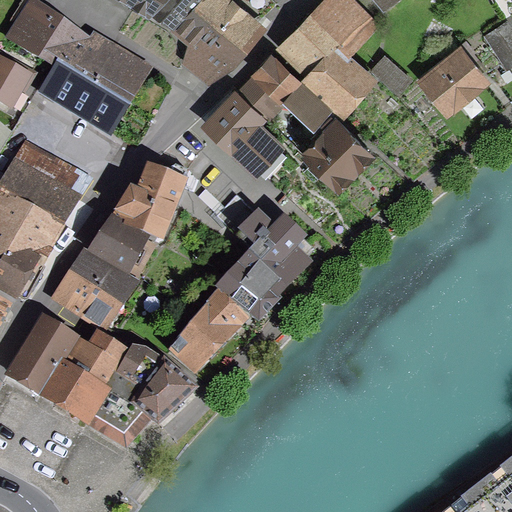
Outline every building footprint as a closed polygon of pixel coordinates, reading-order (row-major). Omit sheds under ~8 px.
[(91,32),(39,0),(19,0),(8,18),(14,22),(6,33),(53,62),(58,52),(73,61),(91,32)] [(136,0),(156,12),(160,5),(163,0),(136,0)] [(163,0),(160,5),(177,20),(194,0),(163,0)] [(206,79),(223,68),(246,42),(197,0),(194,0),(177,20),(173,24),(186,35),(180,56),(206,79)] [(266,19),(244,0),(197,0),(246,42),(266,19)] [(359,0),(312,0),(308,4),(353,47),(379,19),(359,0)] [(277,37),(347,104),(377,74),(379,71),(371,64),(353,47),(308,4),(277,37)] [(511,68),(511,27),(506,18),(483,32),(509,71),(511,68)] [(91,32),(73,61),(132,98),(153,64),(93,28),(91,32)] [(492,72),(459,34),(415,71),(448,109),(492,72)] [(287,97),(290,94),(308,75),(272,42),(271,40),(250,62),(254,67),(287,97)] [(384,50),(371,64),(379,71),(377,74),(396,92),(412,76),(384,50)] [(112,131),(132,98),(73,61),(58,52),(53,62),(38,86),(112,131)] [(27,77),(0,61),(0,102),(9,108),(27,77)] [(272,114),(287,97),(254,67),(239,83),(268,110),(272,114)] [(308,75),(290,94),(314,117),(331,99),(308,75)] [(251,128),(268,110),(239,83),(235,79),(218,97),(251,128)] [(251,128),(218,97),(200,115),(234,147),(251,128)] [(372,143),(332,105),(299,139),(339,177),(372,143)] [(0,127),(0,150),(9,137),(6,135),(8,133),(0,127)] [(91,178),(22,139),(0,178),(0,186),(65,223),(91,178)] [(133,175),(132,176),(130,174),(111,200),(114,202),(112,205),(141,222),(165,231),(189,168),(147,153),(138,177),(133,175)] [(65,223),(0,186),(0,248),(5,252),(18,259),(30,237),(51,248),(65,223)] [(238,221),(251,207),(236,193),(224,206),(205,188),(197,195),(229,226),(236,219),(238,221)] [(251,207),(238,221),(254,236),(273,216),(257,201),(251,207)] [(112,205),(84,245),(125,270),(150,228),(141,222),(112,205)] [(256,316),(313,257),(296,241),(308,229),(284,206),(273,216),(254,236),(214,278),(218,282),(219,281),(249,310),(256,316)] [(0,260),(0,290),(20,302),(51,248),(30,237),(18,259),(5,252),(0,260)] [(81,243),(68,265),(123,298),(136,276),(125,270),(84,245),(81,243)] [(123,298),(68,265),(49,297),(95,325),(96,323),(105,328),(123,298)] [(249,310),(219,281),(218,282),(205,295),(206,295),(191,310),(168,343),(193,368),(249,310)] [(0,321),(10,302),(0,297),(0,321)] [(79,333),(81,330),(42,306),(4,368),(39,389),(63,351),(67,353),(79,333)] [(87,337),(79,333),(67,353),(63,351),(39,389),(89,419),(112,381),(107,379),(129,342),(105,328),(96,323),(95,325),(87,337)] [(147,342),(131,339),(129,342),(107,379),(112,381),(137,397),(135,402),(153,413),(157,418),(198,378),(147,342)] [(137,397),(112,381),(89,419),(126,442),(153,413),(135,402),(137,397)] [(511,511),(511,449),(432,511),(511,511)]
